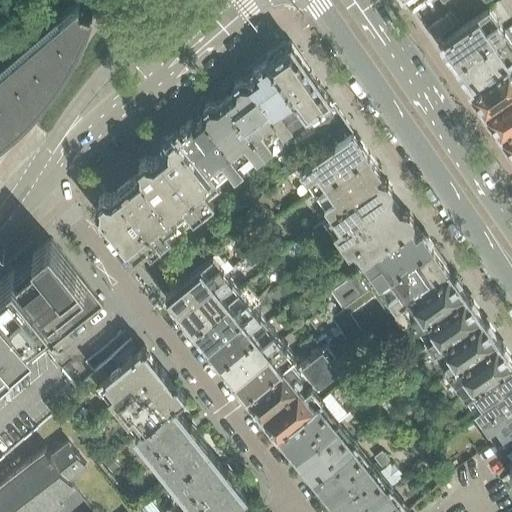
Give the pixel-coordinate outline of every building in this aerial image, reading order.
[(38,99),(54,80),(56,77),(68,59),(78,42),(87,23),(94,4),(83,0),(72,0),(62,9),(58,4),(41,19),(19,38),(1,54),(0,54),(0,133),(1,133),(8,127),(21,117),(24,114),(38,99)] [(495,36),(506,29),(490,5),(442,39),(443,40),(442,40),(443,41),(442,41),(443,42),(442,46),(446,53),(447,53),(451,54),(452,54),(458,63),(495,36)] [(435,36),(457,20),(451,11),(428,27),(435,36)] [(473,84),(511,57),(511,42),(503,49),(495,36),(458,63),(458,64),(458,68),(457,69),(462,76),(462,75),(467,76),(468,76),(473,84)] [(353,131),(292,42),(284,40),(269,50),(268,58),(270,63),(304,108),(332,146),(353,131)] [(486,109),(511,91),(511,57),(473,84),(470,86),(475,94),(480,102),(481,102),(486,109)] [(304,108),(270,63),(268,58),(253,69),(256,73),(248,79),(283,125),(288,133),(299,125),(293,117),(304,108)] [(283,125),(248,79),(241,78),(235,82),(235,83),(233,90),(225,97),(267,150),(278,141),(273,134),(283,125)] [(501,131),(511,123),(511,91),(486,109),(491,117),(496,125),(497,125),(501,131)] [(267,150),(225,97),(217,103),(210,102),(204,106),(204,107),(203,114),(240,160),(251,152),(256,159),(267,150)] [(240,160),(203,114),(195,121),(192,117),(178,129),(178,130),(217,180),(229,170),(232,175),(244,165),(240,160)] [(511,123),(501,131),(507,139),(507,140),(511,147),(511,123)] [(217,180),(178,130),(167,138),(168,138),(168,144),(167,145),(168,146),(161,152),(204,205),(214,197),(210,192),(220,184),(217,180)] [(315,193),(370,154),(353,131),(332,146),(310,161),(295,171),(288,176),(281,181),(285,186),(302,174),(315,193)] [(204,205),(161,152),(155,157),(154,156),(154,157),(147,156),(139,162),(140,163),(139,169),(140,171),(139,172),(177,219),(191,207),(195,212),(204,205)] [(314,226),(379,179),(374,172),(380,168),(370,154),(315,193),(323,205),(307,216),(314,226)] [(295,171),(288,161),(281,167),(288,176),(295,171)] [(177,219),(139,172),(120,188),(161,239),(171,231),(167,227),(177,219)] [(414,217),(409,211),(401,209),(400,210),(390,196),(391,195),(393,187),(388,180),(380,179),(380,178),(379,179),(314,226),(313,226),(322,239),(316,244),(323,253),(346,237),(355,250),(361,246),(369,258),(412,226),(413,226),(413,225),(414,217)] [(264,191),(256,182),(249,187),(256,197),(264,191)] [(161,239),(120,188),(113,194),(112,193),(106,192),(105,192),(99,197),(99,198),(99,206),(98,207),(134,253),(138,257),(161,239)] [(240,233),(230,221),(222,228),(231,239),(240,233)] [(274,223),(262,231),(270,243),(277,252),(285,247),(278,237),(282,235),(274,223)] [(379,284),(433,245),(422,229),(416,233),(412,226),(369,258),(355,268),(352,266),(323,286),(328,294),(333,291),(343,306),(377,282),(379,284)] [(104,303),(51,238),(33,253),(37,259),(36,259),(38,260),(39,259),(40,261),(33,267),(32,266),(26,271),(27,272),(20,278),(18,276),(20,275),(18,273),(18,274),(14,269),(0,281),(0,290),(47,349),(104,303)] [(173,242),(167,247),(177,258),(182,253),(173,242)] [(213,248),(212,247),(209,242),(202,247),(206,253),(213,248)] [(395,307),(449,268),(449,267),(433,245),(379,284),(395,307)] [(177,258),(167,247),(163,251),(172,262),(177,258)] [(256,248),(245,257),(251,265),(262,256),(256,248)] [(182,253),(177,258),(187,270),(192,265),(182,253)] [(179,307),(224,273),(210,256),(166,290),(179,307)] [(187,270),(177,258),(172,262),(182,274),(187,270)] [(415,325),(464,290),(459,283),(460,283),(454,275),(449,268),(395,307),(392,309),(408,331),(415,325)] [(192,325),(238,290),(224,273),(179,307),(180,308),(179,309),(192,325)] [(287,290),(299,281),(292,273),(281,282),(287,290)] [(0,388),(47,349),(0,290),(0,388)] [(206,341),(251,306),(238,290),(192,325),(206,341)] [(431,348),(481,314),(464,290),(415,325),(431,348)] [(219,358),(265,323),(251,306),(206,341),(219,358)] [(347,338),(361,328),(347,307),(332,317),(347,338)] [(448,372),(497,336),(481,314),(431,348),(420,357),(429,371),(441,362),(447,371),(448,372)] [(234,376),(279,341),(265,323),(219,358),(234,376)] [(465,395),(511,360),(511,357),(508,352),(503,344),(502,344),(497,336),(448,372),(447,371),(441,376),(452,392),(458,387),(465,395)] [(247,392),(292,357),(279,341),(234,376),(247,392)] [(301,381),(298,377),(303,373),(306,377),(335,353),(328,345),(298,368),(290,359),(292,357),(247,392),(262,412),(301,381)] [(168,375),(146,347),(142,347),(104,380),(118,397),(140,381),(148,392),(169,377),(168,375)] [(321,396),(314,387),(343,363),(335,353),(306,377),(310,381),(305,385),(301,381),(262,412),(278,431),(321,396)] [(480,417),(511,394),(511,360),(465,395),(480,417)] [(364,362),(356,368),(361,375),(368,370),(370,369),(364,362)] [(368,370),(361,375),(367,383),(374,378),(368,370)] [(143,429),(174,404),(186,394),(177,382),(177,383),(173,382),(169,377),(148,392),(140,381),(118,397),(143,429)] [(374,378),(367,383),(373,391),(380,386),(374,378)] [(380,386),(373,391),(374,392),(379,399),(386,394),(380,386)] [(349,441),(333,420),(337,417),(334,413),(342,406),(330,391),(322,398),(321,396),(278,431),(279,432),(313,473),(354,441),(352,439),(349,441)] [(386,394),(379,399),(385,406),(391,401),(386,394)] [(498,439),(511,429),(511,394),(480,417),(496,440),(498,439)] [(391,401),(385,406),(390,414),(397,408),(391,401)] [(194,429),(196,427),(192,422),(189,423),(174,404),(143,429),(136,434),(172,479),(210,449),(194,429)] [(99,419),(108,411),(103,406),(94,413),(99,419)] [(397,408),(390,414),(396,421),(403,416),(397,408)] [(347,421),(354,415),(351,410),(343,417),(347,421)] [(403,416),(396,421),(402,429),(409,424),(403,416)] [(409,424),(402,429),(408,436),(414,431),(409,424)] [(414,431),(408,436),(413,444),(420,439),(414,431)] [(420,439),(413,444),(419,451),(426,446),(420,439)] [(97,511),(94,507),(87,511),(65,511),(59,504),(63,501),(57,495),(71,484),(72,484),(74,483),(69,477),(86,463),(69,441),(51,454),(46,447),(45,448),(45,449),(31,460),(30,460),(28,461),(29,462),(14,473),(13,472),(12,473),(13,474),(0,483),(0,511),(97,511)] [(383,482),(370,466),(353,445),(355,443),(354,441),(313,473),(344,511),(351,511),(388,483),(386,480),(383,482)] [(426,446),(419,451),(425,459),(431,453),(430,452),(426,446)] [(225,511),(247,495),(231,476),(230,475),(233,473),(228,467),(226,469),(210,449),(172,479),(197,511),(225,511)] [(378,460),(386,454),(383,450),(374,456),(378,460)] [(431,453),(425,459),(431,466),(437,461),(431,453)] [(381,466),(390,460),(386,454),(378,460),(381,466)] [(119,464),(112,456),(104,462),(111,471),(119,464)] [(437,461),(431,466),(436,474),(443,469),(437,461)] [(390,462),(380,470),(392,484),(401,477),(399,474),(402,472),(394,463),(392,465),(390,462)] [(443,469),(436,474),(442,482),(449,476),(443,469)] [(404,511),(407,510),(387,487),(389,485),(388,483),(351,511),(404,511)] [(161,511),(164,510),(154,498),(150,500),(139,509),(141,511),(161,511)]
